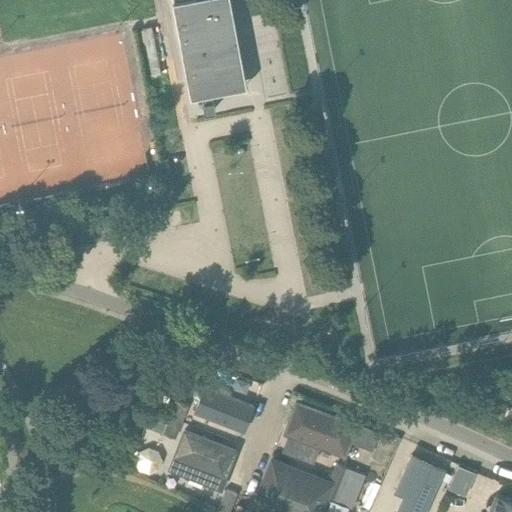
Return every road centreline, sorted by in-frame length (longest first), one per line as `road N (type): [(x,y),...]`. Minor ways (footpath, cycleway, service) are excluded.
road 1 (residential): [(511,458),(187,330),(0,274)]
road 2 (unknown): [(291,369),(234,492)]
